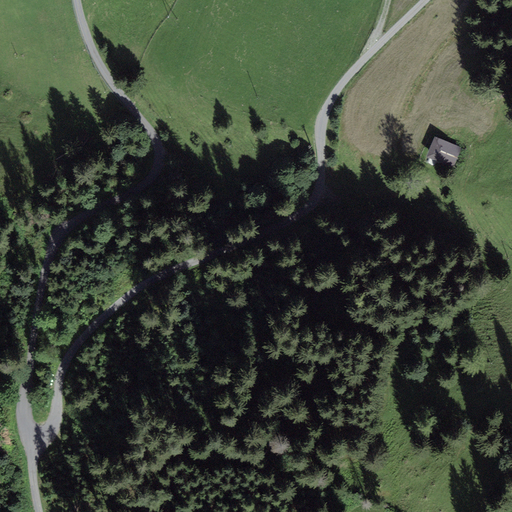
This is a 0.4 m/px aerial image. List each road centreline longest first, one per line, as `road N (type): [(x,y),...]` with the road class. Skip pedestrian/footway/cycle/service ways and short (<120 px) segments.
road 1 (track): [(77,0),(101,67),(150,130),(159,158),(151,177),(70,226),(49,257),(24,412),(39,511)]
road 2 (track): [(71,352),(137,288),(289,223),(311,205),(331,99),(425,0)]
